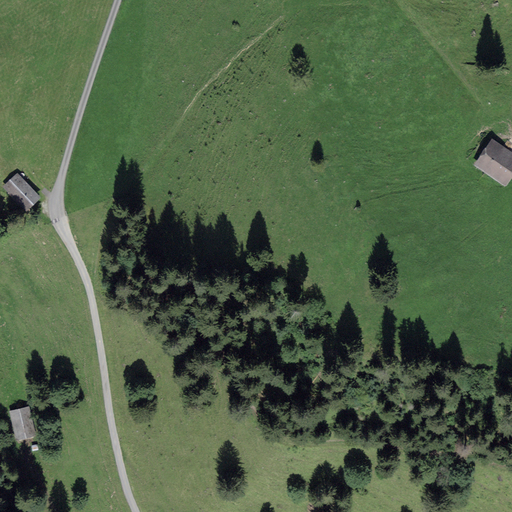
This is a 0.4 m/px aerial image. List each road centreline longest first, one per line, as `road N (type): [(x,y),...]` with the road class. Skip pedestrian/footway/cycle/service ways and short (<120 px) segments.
road 1 (unclassified): [(61,176),(56,218),(90,290),(121,471),(136,511)]
road 2 (track): [(120,0),(61,176)]
